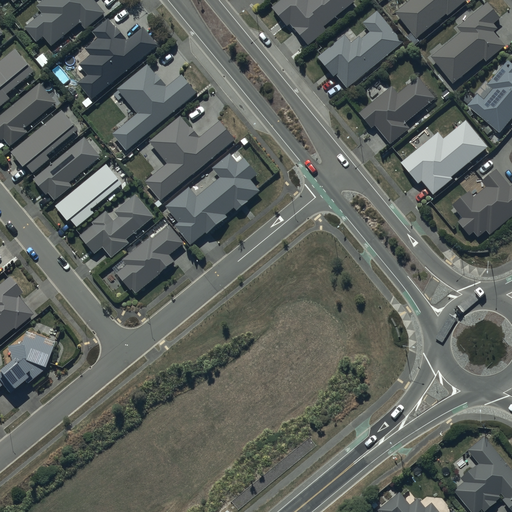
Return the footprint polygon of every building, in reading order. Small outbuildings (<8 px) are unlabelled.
[(42,0),(35,6),(41,13),(25,27),(36,41),(43,35),(51,45),(79,22),(85,29),(106,12),(95,0),(42,0)] [(356,1),(355,0),(281,0),(272,7),(287,25),(290,23),(308,45),(327,30),(324,27),(356,1)] [(411,0),(396,13),(417,38),(447,13),(449,15),(466,0),(411,0)] [(463,32),(432,56),(454,83),(484,59),(486,62),(506,46),(494,32),(498,29),(494,24),(501,18),(488,2),(458,26),(463,32)] [(403,42),(377,11),(362,23),(369,31),(361,38),(359,36),(351,42),(345,34),(317,57),(333,76),(336,74),(347,88),(403,42)] [(117,29),(110,19),(94,32),(99,38),(86,48),(91,55),(80,64),(89,75),(79,83),(93,99),(159,46),(145,27),(128,40),(119,28),(117,29)] [(35,72),(16,49),(0,61),(0,107),(11,98),(8,94),(35,72)] [(511,64),(508,60),(488,84),(493,89),(484,99),(477,94),(468,105),(500,133),(511,118),(511,64)] [(198,93),(182,75),(169,86),(158,73),(157,74),(148,64),(118,89),(138,113),(114,134),(127,150),(198,93)] [(392,86),(360,113),(372,128),(376,125),(391,144),(411,127),(406,122),(436,98),(419,77),(399,94),(392,86)] [(41,83),(0,116),(0,138),(2,141),(5,138),(11,146),(28,132),(26,128),(57,103),(41,83)] [(63,110),(12,151),(24,167),(27,164),(34,172),(51,159),(47,155),(79,130),(63,110)] [(161,200),(236,139),(220,120),(200,137),(192,126),(191,127),(181,116),(150,142),(168,163),(146,182),(161,200)] [(488,147),(466,120),(444,139),(438,132),(401,162),(418,183),(422,180),(433,194),(453,178),(451,177),(488,147)] [(85,137),(34,179),(47,194),(49,192),(56,201),(74,186),(70,182),(102,156),(99,153),(102,151),(91,138),(88,140),(85,137)] [(190,187),(166,206),(180,223),(176,226),(192,245),(207,231),(209,233),(228,217),(226,215),(235,207),(238,211),(249,202),(248,201),(261,190),(251,178),(258,173),(245,158),(239,163),(231,154),(214,168),(221,177),(199,196),(190,187)] [(107,164),(56,206),(68,221),(71,219),(78,227),(95,213),(91,209),(123,184),(107,164)] [(511,184),(509,187),(496,169),(481,181),(486,187),(473,197),(469,191),(452,204),(462,218),(458,221),(470,236),(475,232),(478,237),(487,230),(489,234),(511,215),(511,184)] [(95,224),(81,236),(95,253),(103,247),(112,257),(130,242),(127,239),(155,216),(137,194),(116,211),(120,216),(114,221),(106,211),(94,222),(95,224)] [(128,265),(117,273),(131,290),(133,289),(137,293),(161,273),(160,273),(175,261),(170,255),(185,243),(170,225),(154,238),(152,236),(123,259),(128,265)] [(22,293),(9,277),(0,284),(0,339),(13,328),(15,329),(33,314),(18,296),(22,293)] [(0,387),(7,382),(13,390),(24,380),(27,384),(42,371),(44,368),(54,342),(25,331),(20,344),(8,346),(10,361),(0,369),(0,387)] [(511,470),(484,436),(467,450),(479,463),(461,478),(464,481),(453,490),(471,511),(478,511),(483,508),(485,511),(497,502),(496,501),(501,497),(499,495),(501,493),(505,498),(502,500),(511,511),(511,470)] [(401,492),(378,510),(380,511),(456,511),(454,509),(449,511),(439,511),(432,503),(426,508),(418,499),(411,505),(401,492)]
